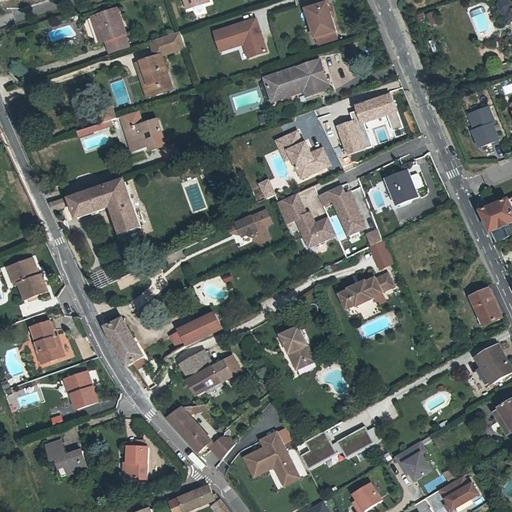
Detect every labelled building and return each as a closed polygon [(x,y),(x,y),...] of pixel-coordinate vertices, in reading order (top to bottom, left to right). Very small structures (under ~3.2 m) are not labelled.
[(213,5),(211,0),(184,0),(188,13),(213,5)] [(325,1),(305,8),(319,46),(339,38),(325,1)] [(119,13),(97,21),(107,46),(127,38),(119,13)] [(431,26),(435,24),(431,15),(426,17),(431,26)] [(259,19),(216,32),(223,56),(245,49),(249,61),(270,54),(259,19)] [(103,47),(107,46),(97,21),(94,22),(103,47)] [(181,34),(169,39),(174,53),(186,49),(181,34)] [(127,38),(107,46),(111,59),(132,52),(127,38)] [(152,45),(156,59),(162,57),(174,53),(169,39),(152,45)] [(156,59),(142,64),(150,87),(144,88),(148,99),(173,90),(162,57),(156,59)] [(265,79),(271,97),(293,89),(295,94),(305,90),(310,88),(317,93),(330,88),(319,60),(265,79)] [(137,65),(144,88),(150,87),(142,64),(137,65)] [(307,97),(317,93),(310,88),(305,90),(307,97)] [(273,102),(295,94),(293,89),(271,97),(273,102)] [(98,112),(101,121),(113,117),(110,108),(98,112)] [(471,132),(469,133),(474,149),(494,143),(489,126),(491,125),(486,109),(466,115),(471,132)] [(133,145),(136,153),(149,148),(152,154),(167,148),(158,123),(144,128),(139,114),(122,120),(131,146),(133,145)] [(115,122),(113,117),(101,121),(103,126),(115,122)] [(278,140),(283,154),(289,151),(299,180),(324,170),(320,159),(314,162),(311,155),(306,142),(303,143),(299,133),(278,140)] [(175,146),(164,150),(168,162),(180,158),(175,146)] [(315,152),(311,155),(314,162),(320,159),(315,152)] [(206,159),(196,163),(199,173),(209,170),(206,159)] [(337,166),(341,173),(350,169),(346,162),(337,166)] [(383,174),(389,181),(406,173),(400,167),(383,174)] [(389,181),(387,182),(399,208),(421,198),(409,172),(406,173),(389,181)] [(419,190),(425,188),(421,175),(414,177),(419,190)] [(78,220),(113,207),(122,235),(142,229),(126,181),(71,200),(78,220)] [(272,184),(263,187),(268,198),(276,195),(272,184)] [(349,185),(321,197),(326,209),(336,204),(351,238),(370,230),(349,185)] [(301,195),(280,205),(289,225),(297,222),(311,215),(301,195)] [(511,206),(509,199),(482,212),(491,233),(496,244),(511,236),(511,206)] [(55,213),(64,210),(61,203),(51,206),(55,213)] [(260,213),(266,226),(270,224),(265,211),(260,213)] [(235,223),(235,224),(240,235),(240,237),(246,235),(252,237),(251,240),(259,243),(268,240),(263,227),(266,226),(260,213),(235,223)] [(311,215),(297,222),(311,251),(339,237),(330,219),(316,225),(311,215)] [(336,215),(331,217),(338,235),(344,232),(336,215)] [(229,232),(240,235),(235,224),(227,228),(229,232)] [(386,243),(371,250),(382,272),(397,265),(386,243)] [(179,251),(163,258),(166,264),(182,256),(179,251)] [(16,286),(21,302),(44,294),(38,277),(34,279),(31,270),(33,270),(29,262),(5,271),(8,280),(14,278),(16,286)] [(154,262),(143,268),(148,278),(159,273),(154,262)] [(349,291),(340,295),(347,310),(356,306),(357,307),(373,299),(373,298),(383,294),(382,293),(394,287),(389,275),(377,280),(376,279),(366,284),(366,282),(348,290),(349,291)] [(490,290),(473,297),(486,325),(502,318),(490,290)] [(177,352),(201,340),(224,328),(216,312),(168,336),(177,352)] [(128,366),(134,363),(138,370),(146,365),(142,358),(144,357),(123,319),(107,327),(128,366)] [(33,329),(38,345),(41,354),(38,355),(42,366),(65,358),(62,347),(58,348),(55,339),(57,339),(52,323),(33,329)] [(282,336),(287,348),(289,347),(291,351),(288,352),(296,371),(309,365),(307,358),(312,356),(301,329),(282,336)] [(511,372),(499,347),(480,357),(493,382),(494,384),(511,373),(511,372)] [(195,354),(181,362),(190,377),(187,379),(198,395),(207,390),(208,393),(224,385),(223,381),(241,372),(232,356),(214,366),(206,351),(196,356),(195,354)] [(315,363),(312,356),(307,358),(309,365),(315,363)] [(493,382),(480,357),(478,358),(483,368),(477,372),(485,386),(493,382)] [(89,374),(70,380),(75,396),(73,396),(78,412),(99,405),(89,374)] [(70,397),(73,396),(75,396),(70,380),(65,382),(70,397)] [(511,402),(499,411),(511,432),(511,402)] [(207,405),(191,407),(193,414),(211,409),(207,405)] [(213,442),(183,409),(169,419),(200,453),(213,442)] [(219,418),(221,420),(229,428),(237,421),(228,410),(219,418)] [(54,420),(57,427),(66,424),(63,417),(54,420)] [(376,445),(366,428),(340,443),(349,460),(376,445)] [(295,473),(276,433),(265,439),(269,446),(264,449),(244,458),(253,478),(273,468),(279,480),(295,473)] [(340,455),(327,433),(299,449),(311,472),(340,455)] [(223,439),(212,449),(222,460),(235,444),(229,438),(223,439)] [(261,441),(264,449),(269,446),(265,439),(261,441)] [(56,460),(60,471),(66,469),(69,477),(89,470),(82,452),(67,457),(62,441),(47,446),(52,461),(56,460)] [(427,449),(422,442),(394,458),(407,477),(413,474),(418,483),(437,471),(423,453),(427,449)] [(130,448),(129,464),(128,479),(148,480),(150,450),(145,449),(138,449),(130,448)] [(63,479),(69,477),(66,469),(60,471),(63,479)] [(451,471),(445,475),(450,483),(456,479),(451,471)] [(295,473),(279,480),(282,487),(298,480),(295,473)] [(369,511),(385,499),(375,483),(354,503),(360,511),(369,511)] [(476,485),(448,502),(454,511),(461,511),(484,498),(476,485)] [(211,489),(180,499),(185,511),(189,511),(209,503),(213,511),(229,511),(217,495),(214,496),(211,489)] [(185,511),(180,499),(175,501),(171,503),(174,511),(185,511)] [(336,511),(326,500),(307,511),(336,511)]
